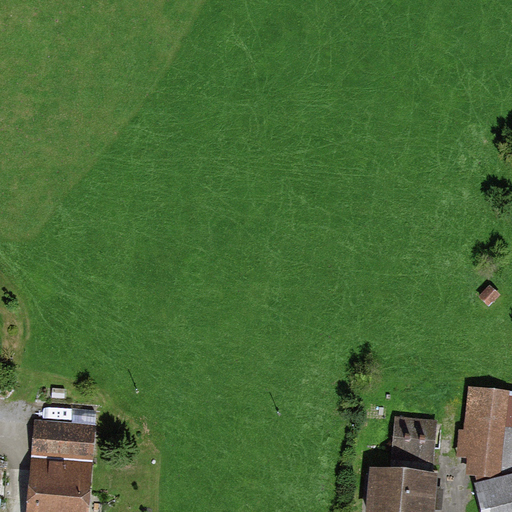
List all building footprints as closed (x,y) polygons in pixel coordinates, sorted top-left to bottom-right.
[(494,309),(504,297),(491,286),(481,298),(494,309)] [(511,394),(472,391),(469,432),(460,432),(457,458),(473,459),(472,474),(504,477),(511,394)] [(435,461),(440,422),(394,416),(389,455),(435,461)] [(98,426),(39,422),(37,454),(96,458),(98,426)] [(89,511),(95,466),(36,460),(29,511),(89,511)] [(435,511),(437,473),(371,468),(368,511),(435,511)] [(511,511),(511,479),(478,487),(483,511),(511,511)]
